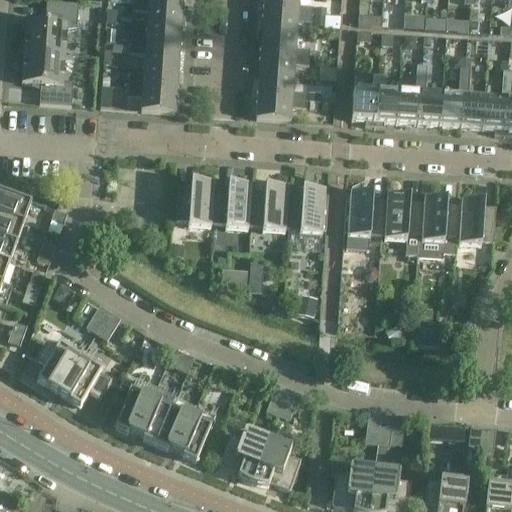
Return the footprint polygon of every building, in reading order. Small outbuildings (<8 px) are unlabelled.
[(182,0),(133,0),(133,6),(182,10),(182,0)] [(298,10),(298,0),(264,0),(263,15),(312,19),(312,11),(298,10)] [(474,0),(464,0),(464,8),(474,8),(474,0)] [(26,25),(23,56),(65,59),(66,34),(76,33),(78,8),(46,6),(45,26),(26,25)] [(133,6),(133,14),(148,15),(147,29),(181,31),(182,10),(133,6)] [(311,27),(312,19),(263,15),(262,37),(296,39),(297,26),(311,27)] [(372,20),(358,19),(357,29),(371,30),(372,20)] [(181,31),(147,29),(146,42),(131,41),(130,49),(179,53),(181,31)] [(371,36),(357,35),(356,46),(370,47),(371,36)] [(262,37),(260,58),(309,62),(310,54),(295,53),(296,39),(262,37)] [(179,53),(130,49),(130,57),(145,58),(144,72),(178,74),(179,53)] [(65,59),(23,56),(21,87),(40,89),(39,109),(71,111),(73,87),(63,84),(65,59)] [(260,58),(259,80),(293,82),(294,69),(308,70),(309,62),(260,58)] [(416,81),(426,82),(427,70),(416,69),(416,81)] [(178,74),(144,72),(143,85),(128,84),(127,92),(176,96),(178,74)] [(459,84),(469,85),(470,73),(460,72),(459,84)] [(502,87),(511,88),(511,87),(511,75),(503,75),(502,87)] [(396,128),(398,92),(382,91),(383,79),(372,78),(372,90),(377,90),(374,132),(384,133),(384,127),(396,128)] [(292,96),(293,82),(259,80),(257,101),(306,105),(307,97),(292,96)] [(420,93),(425,94),(426,82),(416,81),(415,93),(398,92),(396,128),(417,129),(420,93)] [(463,96),(468,97),(469,85),(459,84),(458,96),(441,95),(439,131),(461,132),(463,96)] [(511,88),(502,87),(501,99),(484,98),(482,134),(494,134),(493,140),(503,141),(506,99),(511,100),(511,88)] [(364,131),(374,132),(377,90),(372,90),(353,89),(351,125),(364,125),(364,131)] [(176,96),(127,92),(127,100),(142,101),(141,116),(174,118),(176,96)] [(439,131),(441,95),(425,94),(420,93),(417,129),(439,131)] [(482,134),(484,98),(468,97),(463,96),(461,132),(482,134)] [(511,99),(511,100),(506,99),(503,141),(511,141),(511,99)] [(305,113),(306,105),(257,101),(256,124),(290,126),(291,112),(305,113)] [(210,228),(213,228),(215,193),(213,192),(213,188),(190,186),(190,191),(178,190),(175,225),(187,226),(187,231),(210,233),(210,228)] [(227,193),(215,193),(213,228),(225,229),(224,234),(247,235),(247,230),(250,230),(252,195),(250,195),(250,190),(227,189),(227,193)] [(264,196),(252,195),(250,230),(262,231),(261,236),(284,238),(284,233),(287,233),(289,198),(287,198),(287,193),(264,191),(264,196)] [(301,199),(289,198),(287,233),(299,234),(298,239),(321,240),(322,235),(325,236),(327,200),(324,200),(324,195),(302,194),(301,199)] [(0,195),(0,219),(23,228),(31,206),(0,195)] [(345,202),(343,237),(346,237),(346,242),(345,254),(368,256),(369,244),(369,239),(381,240),(383,204),(372,203),(372,199),(349,197),(349,202),(345,202)] [(383,204),(381,240),(384,240),(383,244),(406,246),(405,260),(416,261),(416,260),(417,260),(420,207),(409,206),(409,201),(386,200),(386,204),(383,204)] [(416,261),(416,263),(442,264),(442,259),(455,260),(456,245),(455,245),(458,209),(446,208),(446,204),(423,202),(423,207),(420,207),(417,260),(416,260),(416,261)] [(460,209),(458,209),(455,245),(456,245),(458,245),(457,250),(480,251),(481,246),(493,247),(495,212),(483,211),(483,206),(460,205),(460,209)] [(63,229),(66,219),(54,214),(50,224),(63,229)] [(0,242),(16,248),(23,228),(0,219),(0,242)] [(0,265),(9,268),(16,248),(0,242),(0,265)] [(39,256),(52,261),(55,251),(42,247),(39,256)] [(48,270),(52,261),(39,256),(36,266),(48,270)] [(0,288),(1,289),(9,268),(0,265),(0,288)] [(25,297),(37,301),(40,292),(28,287),(25,297)] [(34,311),(37,301),(25,297),(21,307),(34,311)] [(96,339),(109,318),(99,311),(85,333),(96,339)] [(109,318),(96,339),(106,346),(120,325),(109,318)] [(13,328),(10,338),(23,342),(26,333),(13,328)] [(23,342),(10,338),(7,347),(19,352),(23,342)] [(46,393),(57,400),(84,357),(64,344),(59,353),(58,352),(57,353),(46,346),(35,365),(46,371),(37,386),(47,392),(46,393)] [(84,357),(57,400),(69,407),(69,406),(79,412),(88,398),(99,405),(110,387),(99,380),(100,379),(99,379),(105,370),(84,357)] [(136,439),(155,395),(135,386),(131,396),(131,395),(114,432),(128,438),(129,436),(136,439)] [(277,422),(286,398),(274,393),(265,417),(277,422)] [(155,395),(136,439),(143,442),(142,444),(155,450),(175,404),(155,395)] [(298,402),(286,398),(277,422),(289,426),(298,402)] [(175,456),(195,413),(175,404),(155,450),(167,455),(168,453),(175,456)] [(215,422),(195,413),(175,456),(183,460),(182,462),(195,468),(211,431),(215,422)] [(376,450),(379,425),(367,423),(364,448),(376,450)] [(392,426),(379,425),(376,450),(389,451),(392,426)] [(467,457),(480,458),(482,433),(470,431),(467,457)] [(248,487),(252,489),(269,442),(247,433),(242,445),(240,449),(228,445),(218,471),(238,479),(237,481),(248,487)] [(482,433),(480,458),(492,459),(495,434),(482,433)] [(292,450),(269,442),(252,489),(260,491),(267,492),(268,490),(289,498),(300,469),(287,464),(289,460),(288,460),(292,450)] [(368,511),(374,471),(350,469),(349,479),(348,479),(347,483),(334,481),(331,511),(368,511)] [(374,471),(368,511),(407,511),(410,491),(397,489),(398,484),(397,484),(398,474),(374,471)] [(463,511),(465,502),(464,502),(465,488),(464,488),(465,478),(441,475),(440,485),(439,485),(439,490),(426,489),(423,511),(463,511)] [(485,504),(483,511),(511,511),(511,498),(511,495),(511,482),(489,480),(489,484),(488,489),(487,499),(486,499),(486,504),(485,504)]
